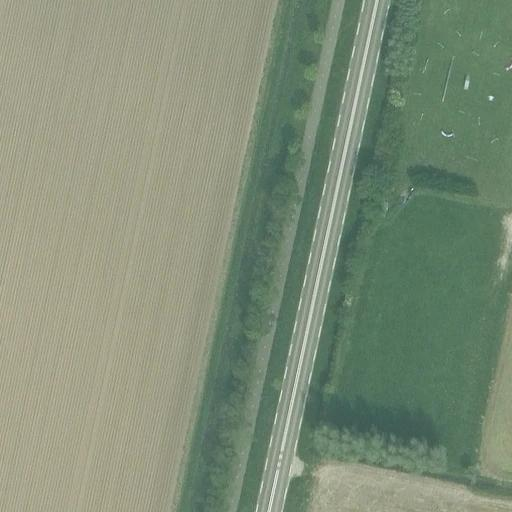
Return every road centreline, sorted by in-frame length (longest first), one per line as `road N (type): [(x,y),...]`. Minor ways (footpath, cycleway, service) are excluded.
road 1 (secondary): [(269,511),(377,0)]
road 2 (track): [(279,464),(511,511)]
